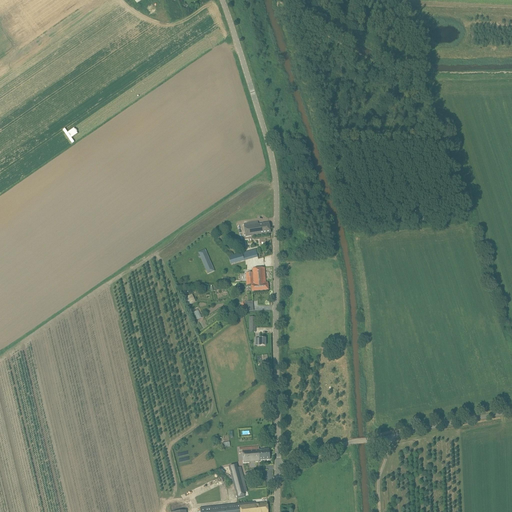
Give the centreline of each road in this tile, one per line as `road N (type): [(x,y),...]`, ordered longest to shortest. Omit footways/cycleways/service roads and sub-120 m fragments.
road 1 (unclassified): [(278,468),(276,179),(222,0)]
road 2 (unclassified): [(278,468),(350,442),(511,409)]
road 3 (track): [(0,75),(104,0)]
